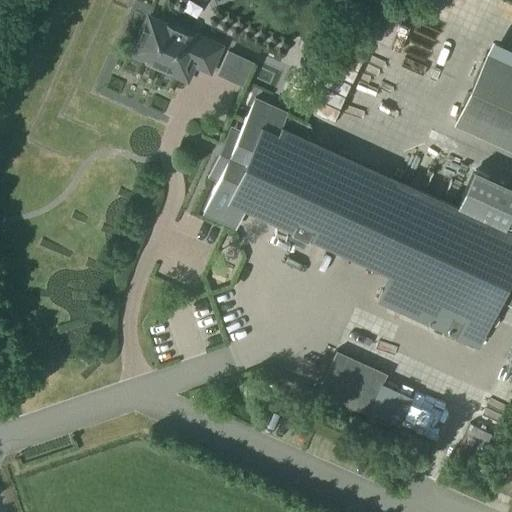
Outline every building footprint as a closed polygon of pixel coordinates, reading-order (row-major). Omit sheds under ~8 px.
[(142,22),(128,55),(153,66),(151,71),(174,81),(181,65),(204,75),(215,52),(165,30),(165,32),(142,22)] [(403,51),(408,33),(395,29),(390,47),(403,51)] [(309,46),(297,72),(314,80),(326,53),(309,46)] [(511,63),(485,52),(453,123),(511,149),(511,63)] [(416,64),(407,86),(416,90),(425,67),(416,64)] [(511,262),(511,234),(502,230),(511,208),(511,191),(470,172),(454,208),(277,129),(282,117),(250,103),(235,136),(231,134),(209,184),(213,186),(198,218),(230,233),(239,212),(336,255),(336,254),(386,277),(375,302),(380,304),(379,306),(366,300),(363,309),(348,303),(332,339),(347,346),(343,355),(451,402),(511,262)] [(385,375),(335,353),(316,393),(366,416),(385,375)]
